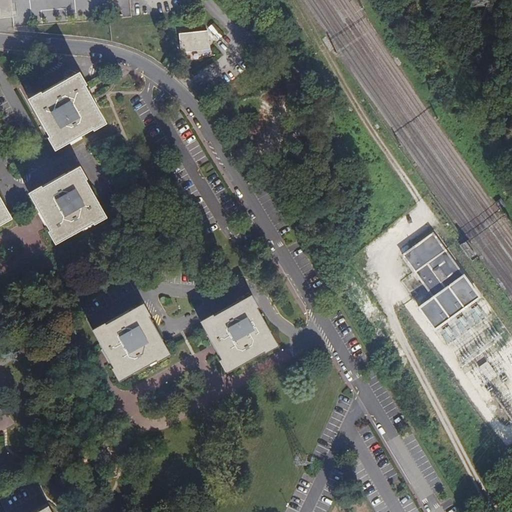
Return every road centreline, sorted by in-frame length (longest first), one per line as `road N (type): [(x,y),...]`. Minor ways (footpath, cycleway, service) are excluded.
road 1 (residential): [(0,40),(128,60),(160,77),(191,110),(436,511)]
road 2 (unknown): [(207,0),(221,27),(222,53),(191,110)]
